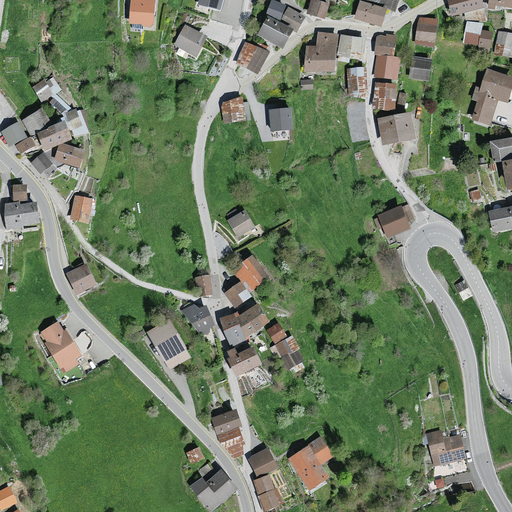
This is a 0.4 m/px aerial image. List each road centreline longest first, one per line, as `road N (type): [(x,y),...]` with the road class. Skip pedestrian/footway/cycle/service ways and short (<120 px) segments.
road 1 (tertiary): [(238,483),(219,452),(69,299),(41,198),(7,160)]
road 2 (tertiary): [(505,511),(478,438),(463,341),(416,262),(416,244),(432,233)]
road 3 (residential): [(215,305),(141,285),(97,254),(25,161)]
road 4 (residential): [(222,83),(198,164),(215,305)]
road 5 (residential): [(432,233),(375,140),(373,33)]
road 6 (residential): [(215,305),(246,432),(246,475),(238,483)]
road 7 (tertiary): [(432,233),(451,238),(470,269),(511,389)]
road 8 (residential): [(222,83),(256,77),(318,25),(373,33)]
